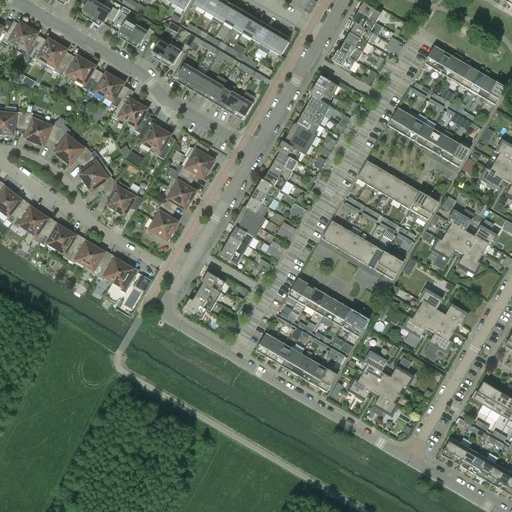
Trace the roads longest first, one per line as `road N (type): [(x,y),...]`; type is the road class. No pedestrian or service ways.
road 1 (residential): [(254,150),(183,112),(144,73),(9,0)]
road 2 (residential): [(273,299),(385,101)]
road 3 (residential): [(407,459),(511,284)]
road 4 (residential): [(407,459),(238,360)]
road 5 (residential): [(99,229),(72,185),(47,163),(33,155),(0,157)]
road 6 (residential): [(238,360),(166,312),(184,273)]
